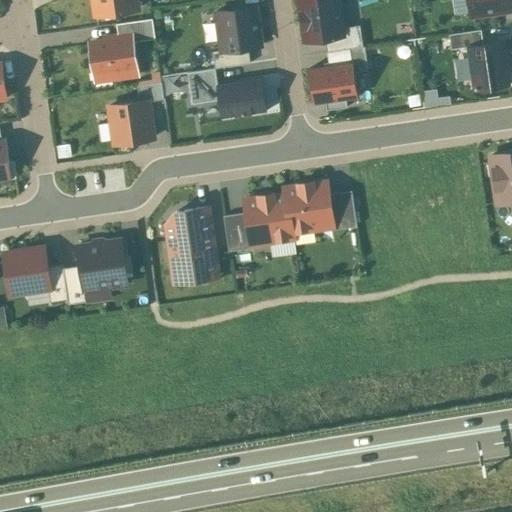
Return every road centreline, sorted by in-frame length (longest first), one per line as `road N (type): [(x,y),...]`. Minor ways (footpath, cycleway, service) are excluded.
road 1 (trunk): [(511,415),(0,501)]
road 2 (trunk): [(78,511),(511,438)]
road 3 (residential): [(301,145),(160,168),(129,197),(50,209)]
road 4 (residential): [(50,209),(12,0)]
road 5 (residential): [(511,116),(301,145)]
road 6 (residential): [(279,0),(301,145)]
